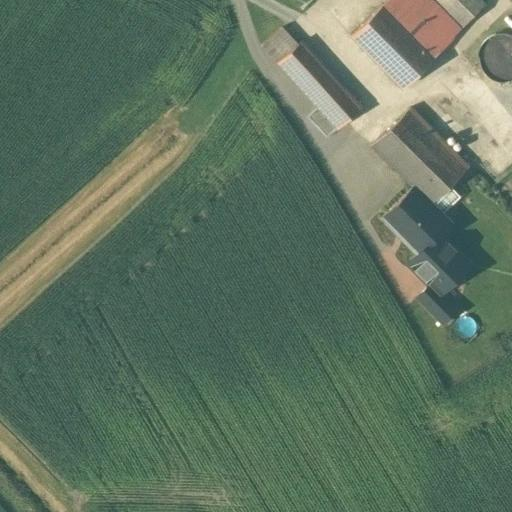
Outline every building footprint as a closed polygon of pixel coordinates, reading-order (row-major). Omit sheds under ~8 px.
[(486,5),(480,0),(386,0),(351,35),(402,88),(486,5)] [(337,128),(360,107),(299,41),(297,43),(282,27),(262,45),(277,61),(337,128)] [(511,34),(509,33),(503,33),(497,33),(490,36),(485,39),(481,45),(479,50),(478,57),(479,63),(481,69),(485,74),(490,78),(496,81),(502,82),(509,81),(511,79),(511,34)] [(467,166),(409,107),(408,108),(409,108),(371,144),(412,185),(430,202),(466,167),(467,166)] [(430,202),(412,185),(381,216),(417,253),(418,253),(437,234),(449,222),(430,202)] [(468,264),(437,234),(418,253),(417,253),(408,262),(430,283),(439,293),(440,292),(468,264)] [(439,293),(430,283),(416,296),(442,322),(456,308),(440,292),(439,293)]
